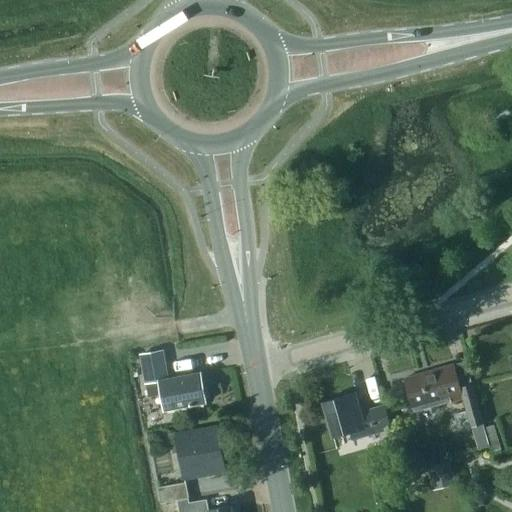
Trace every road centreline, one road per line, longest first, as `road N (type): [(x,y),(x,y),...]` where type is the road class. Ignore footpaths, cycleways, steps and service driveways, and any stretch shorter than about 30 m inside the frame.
road 1 (residential): [(256,367),(511,294)]
road 2 (primary): [(277,94),(426,64),(507,36)]
road 3 (primary): [(507,36),(274,49)]
road 4 (tertiary): [(282,511),(256,367)]
road 5 (primary): [(0,110),(146,106)]
road 6 (primary): [(143,54),(0,78)]
road 7 (tertiary): [(198,144),(239,277)]
road 8 (tertiary): [(239,277),(239,139)]
